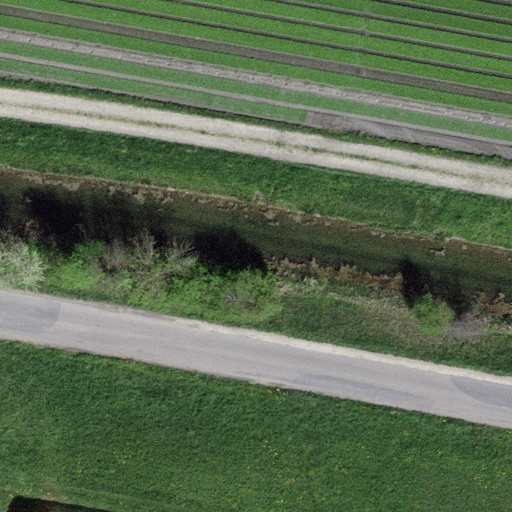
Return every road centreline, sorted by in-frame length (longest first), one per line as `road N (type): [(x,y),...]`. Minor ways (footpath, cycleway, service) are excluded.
road 1 (unclassified): [(511,404),(0,303)]
road 2 (track): [(0,101),(511,192)]
